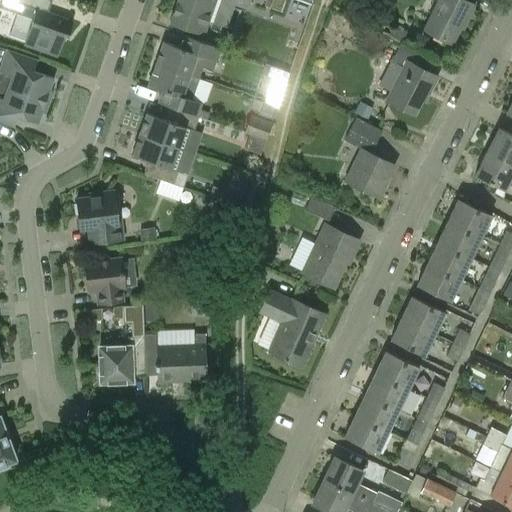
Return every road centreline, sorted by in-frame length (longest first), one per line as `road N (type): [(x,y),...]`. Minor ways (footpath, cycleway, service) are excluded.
road 1 (residential): [(221,511),(185,459),(90,429),(65,411),(48,376),(26,185),(68,158),(92,126),(137,0)]
road 2 (residential): [(255,511),(430,176),(510,0)]
road 3 (track): [(237,511),(240,360),(261,192),(325,0)]
